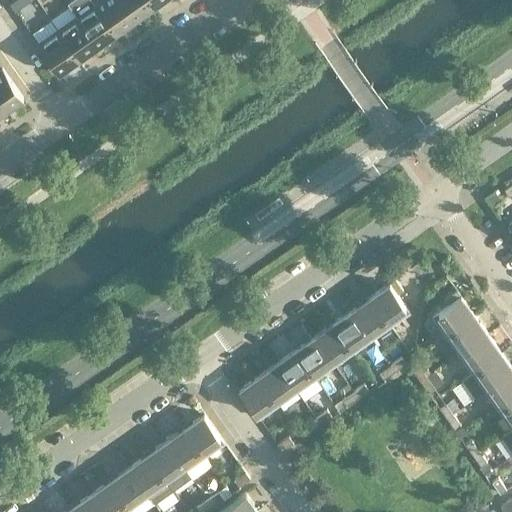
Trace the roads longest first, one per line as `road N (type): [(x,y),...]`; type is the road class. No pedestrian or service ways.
road 1 (residential): [(188,369),(436,190)]
road 2 (residential): [(0,503),(188,369)]
road 3 (residential): [(63,122),(227,0)]
road 4 (residential): [(283,511),(188,369)]
road 5 (residential): [(511,297),(436,190)]
